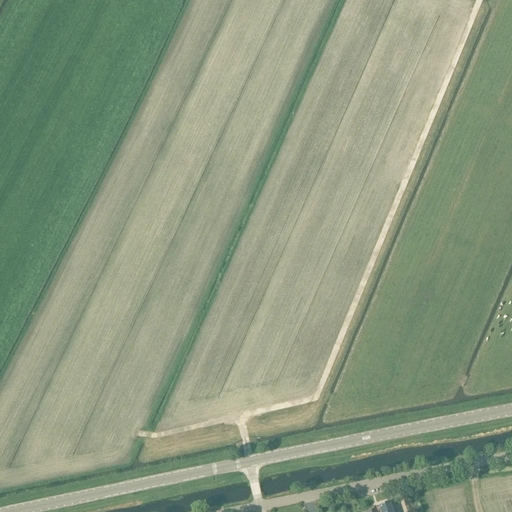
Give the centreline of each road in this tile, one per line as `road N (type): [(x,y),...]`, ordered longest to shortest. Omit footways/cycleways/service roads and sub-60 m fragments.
road 1 (track): [(482,0),(315,397),(240,419),(139,434)]
road 2 (tertiary): [(511,409),(8,511)]
road 3 (unclassified): [(233,511),(511,455)]
